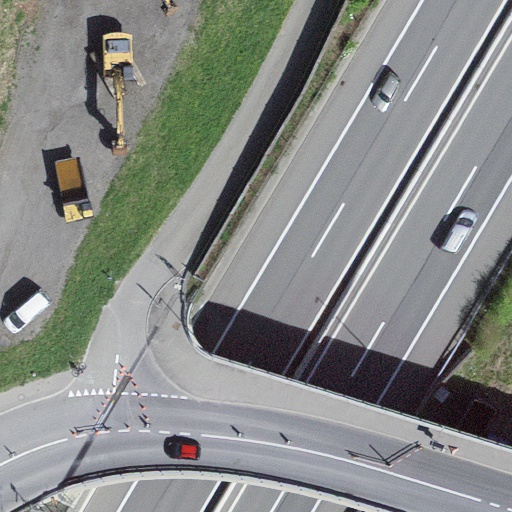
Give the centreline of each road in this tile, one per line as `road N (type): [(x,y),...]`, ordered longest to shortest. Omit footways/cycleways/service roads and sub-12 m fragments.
road 1 (motorway): [(464,0),(159,511)]
road 2 (unclassified): [(119,431),(118,363),(129,307),(251,127),(318,0)]
road 3 (motorway): [(271,511),(511,105)]
road 4 (unclassified): [(119,431),(289,446),(511,509)]
road 5 (unclassified): [(0,465),(63,439),(119,431)]
